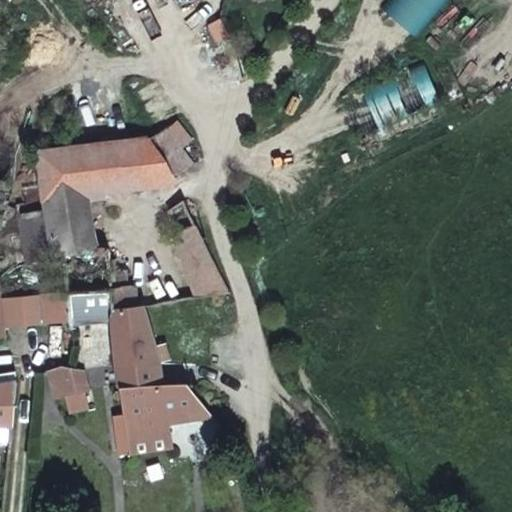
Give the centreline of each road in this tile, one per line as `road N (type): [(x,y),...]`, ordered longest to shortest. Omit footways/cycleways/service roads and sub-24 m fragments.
road 1 (residential): [(207,150),(286,511)]
road 2 (track): [(319,0),(207,150)]
